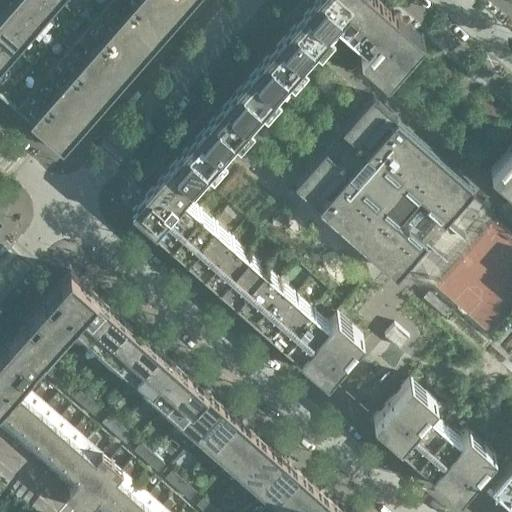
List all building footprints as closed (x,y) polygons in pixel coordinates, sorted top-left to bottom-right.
[(0,89),(61,143),(187,0),(11,0),(0,13),(0,89)] [(235,133),(312,45),(335,20),(352,0),(306,0),(129,202),(154,224),(185,189),(235,133)] [(423,34),(383,0),(352,0),(335,20),(365,46),(359,53),(360,53),(360,54),(386,77),(423,34)] [(473,182),(472,181),(397,115),(373,94),(372,94),(371,94),(295,181),(295,182),(295,183),(395,270),(396,270),(425,237),(425,236),(425,235),(408,220),(424,201),(442,216),(443,216),(444,216),(468,188),(472,183),(473,183),(473,182)] [(511,141),(490,167),(491,167),(490,168),(511,187),(511,141)] [(327,318),(185,189),(154,224),(326,375),(326,374),(327,375),(363,334),(362,334),(362,333),(336,310),(335,310),(327,318)] [(70,270),(0,349),(0,400),(19,379),(26,371),(39,356),(41,357),(64,331),(71,323),(70,322),(96,293),(70,270)] [(71,323),(64,331),(78,344),(86,336),(112,306),(96,293),(70,322),(71,323)] [(112,306),(86,336),(101,350),(127,320),(112,306)] [(127,320),(101,350),(117,363),(143,334),(127,320)] [(409,334),(394,321),(384,332),(399,346),(409,334)] [(143,334),(117,363),(133,377),(159,348),(143,334)] [(159,348),(133,377),(148,391),(174,361),(159,348)] [(70,378),(47,358),(41,366),(63,386),(70,378)] [(174,361),(148,391),(164,404),(190,375),(174,361)] [(19,379),(0,400),(0,420),(3,424),(32,391),(25,384),(31,375),(26,371),(19,379)] [(459,434),(428,407),(436,398),(435,398),(435,397),(410,374),(409,375),(409,374),(372,414),(373,416),(373,417),(457,490),(458,490),(495,450),(494,449),(468,426),(467,426),(459,434)] [(190,375),(164,404),(180,418),(205,389),(190,375)] [(32,391),(3,424),(5,425),(17,436),(46,402),(39,396),(44,387),(39,383),(32,391)] [(101,405),(77,384),(70,392),(94,413),(101,405)] [(205,389),(180,418),(195,432),(221,402),(205,389)] [(46,402),(17,436),(19,437),(30,447),(59,414),(52,408),(58,399),(53,395),(46,402)] [(221,402),(195,432),(211,446),(237,416),(221,402)] [(59,414),(30,447),(32,449),(44,459),(73,426),(66,420),(71,411),(66,406),(59,414)] [(132,433),(108,412),(101,419),(125,441),(132,433)] [(237,416),(211,446),(226,459),(252,430),(237,416)] [(73,426),(44,459),(46,461),(58,471),(87,438),(79,432),(85,423),(80,418),(73,426)] [(87,438),(58,471),(59,473),(71,483),(100,450),(93,444),(98,434),(93,430),(87,438)] [(252,430),(226,459),(242,473),(268,444),(252,430)] [(164,461),(140,440),(133,447),(158,469),(164,461)] [(268,444),(242,473),(258,487),(284,457),(268,444)] [(511,449),(490,474),(490,475),(489,476),(490,477),(490,478),(511,496),(511,449)] [(71,483),(64,491),(85,510),(93,502),(91,500),(120,467),(100,450),(71,483)] [(284,457),(258,487),(273,501),(299,471),(284,457)] [(120,467),(91,500),(93,502),(104,511),(133,479),(126,473),(132,464),(127,459),(120,467)] [(196,488),(171,467),(165,475),(189,496),(196,488)] [(133,479),(104,511),(128,511),(147,491),(140,485),(145,475),(140,471),(133,479)] [(299,471),(273,501),(286,511),(290,511),(315,485),(299,471)] [(147,491),(128,511),(152,511),(160,503),(153,496),(159,487),(154,483),(147,491)] [(290,511),(318,511),(330,499),(315,485),(290,511)] [(160,503),(152,511),(171,511),(167,508),(172,499),(167,495),(160,503)] [(222,511),(203,495),(196,502),(206,511),(222,511)] [(345,511),(330,499),(318,511),(345,511)]
